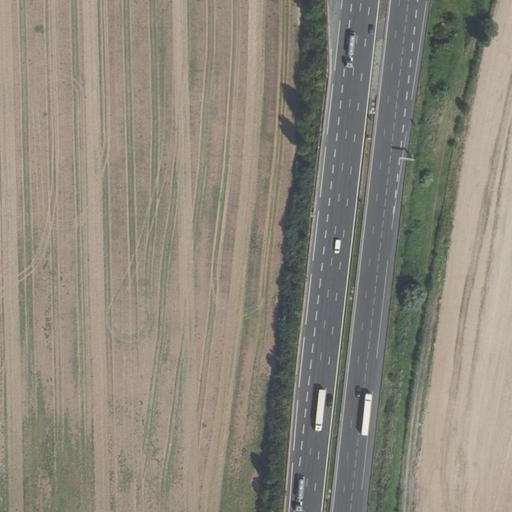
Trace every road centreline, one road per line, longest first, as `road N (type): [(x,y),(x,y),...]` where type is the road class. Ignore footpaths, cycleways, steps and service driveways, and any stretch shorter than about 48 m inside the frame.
road 1 (motorway): [(346,511),(404,0)]
road 2 (motorway): [(362,0),(306,511)]
